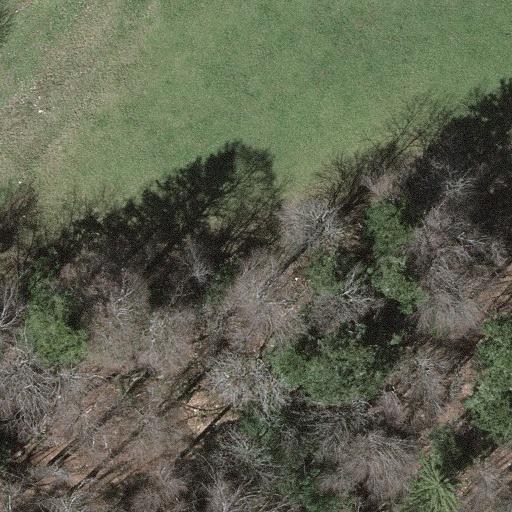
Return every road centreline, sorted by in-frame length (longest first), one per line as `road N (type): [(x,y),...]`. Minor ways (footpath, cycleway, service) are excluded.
road 1 (track): [(0,242),(63,250),(211,230),(312,199),(511,110)]
road 2 (track): [(0,172),(42,131),(125,0)]
